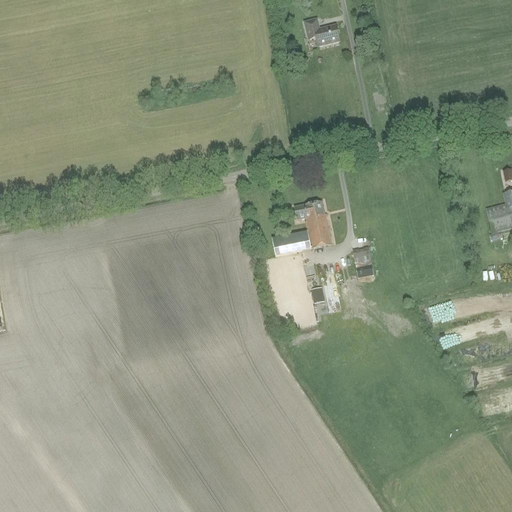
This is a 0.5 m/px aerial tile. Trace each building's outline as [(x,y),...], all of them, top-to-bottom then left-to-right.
[(318,49),(340,43),(336,27),(320,31),(317,21),(304,24),(308,39),(315,37),(318,49)] [(511,170),(503,173),(505,184),(511,182),(511,170)] [(506,206),(486,211),(492,234),(492,235),(502,233),(511,230),(511,192),(503,195),(506,206)] [(305,220),(307,233),(272,241),(275,256),(333,245),(327,216),(325,216),(322,203),(304,206),(304,207),(295,209),(297,222),(305,220)] [(374,277),(372,266),(371,261),(370,261),(369,249),(353,252),(355,264),(356,270),(358,280),(374,277)] [(307,283),(315,281),(311,266),(303,268),(307,283)] [(323,289),(312,291),(315,305),(325,303),(323,289)]
